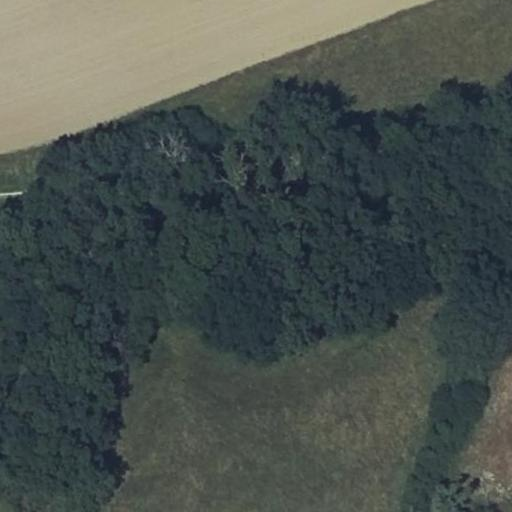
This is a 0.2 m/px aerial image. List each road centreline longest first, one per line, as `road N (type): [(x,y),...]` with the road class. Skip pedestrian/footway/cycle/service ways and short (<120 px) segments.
road 1 (track): [(511,138),(418,142),(0,195)]
road 2 (track): [(36,192),(0,316)]
